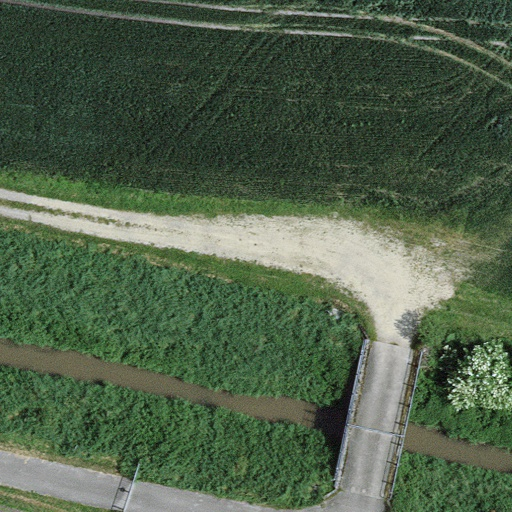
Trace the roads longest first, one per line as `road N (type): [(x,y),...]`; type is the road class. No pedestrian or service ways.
road 1 (track): [(401,289),(332,248),(133,232),(0,203)]
road 2 (track): [(226,511),(0,463)]
road 3 (track): [(355,511),(401,289)]
road 4 (track): [(401,289),(511,192)]
